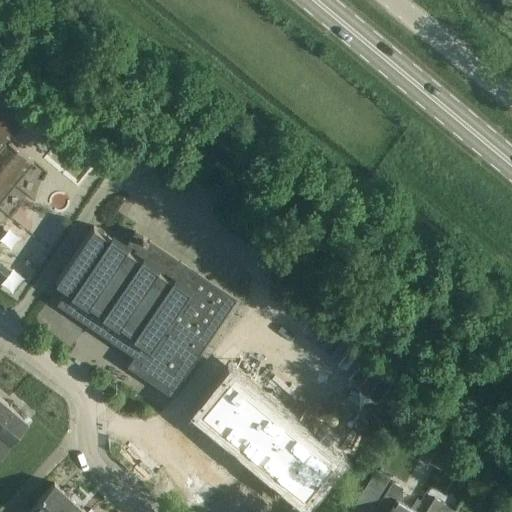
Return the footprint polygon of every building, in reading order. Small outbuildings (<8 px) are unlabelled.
[(0,199),(33,160),(8,139),(28,114),(0,90),(0,199)] [(127,247),(94,225),(56,281),(69,289),(60,304),(152,366),(145,375),(169,391),(233,296),(137,232),(127,247)] [(230,375),(201,410),(306,497),(335,461),(230,375)] [(0,432),(6,438),(25,417),(0,395),(0,432)] [(443,464),(443,465),(452,471),(459,460),(450,454),(443,464)] [(377,468),(360,495),(373,503),(390,477),(377,468)] [(413,511),(416,508),(397,497),(404,487),(393,481),(377,506),(386,511),(413,511)] [(57,511),(71,497),(55,482),(30,509),(33,511),(57,511)] [(86,511),(87,511),(71,497),(57,511),(86,511)] [(454,511),(456,510),(435,497),(425,511),(421,511),(416,508),(413,511),(454,511)]
